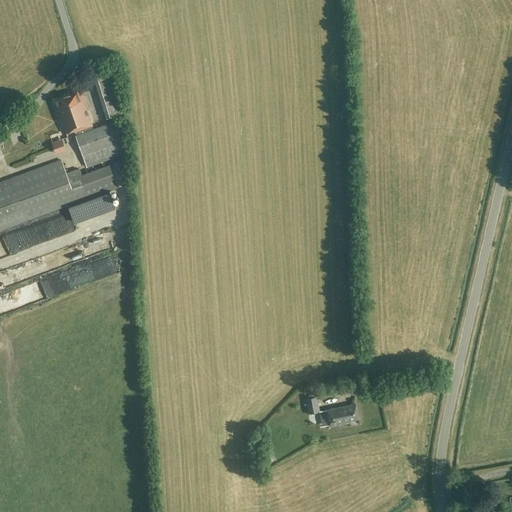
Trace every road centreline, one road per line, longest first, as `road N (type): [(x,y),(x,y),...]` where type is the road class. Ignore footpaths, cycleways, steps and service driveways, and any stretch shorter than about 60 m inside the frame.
road 1 (unclassified): [(444,511),(443,437),(511,134)]
road 2 (unclassified): [(58,0),(75,63),(29,113),(0,129)]
